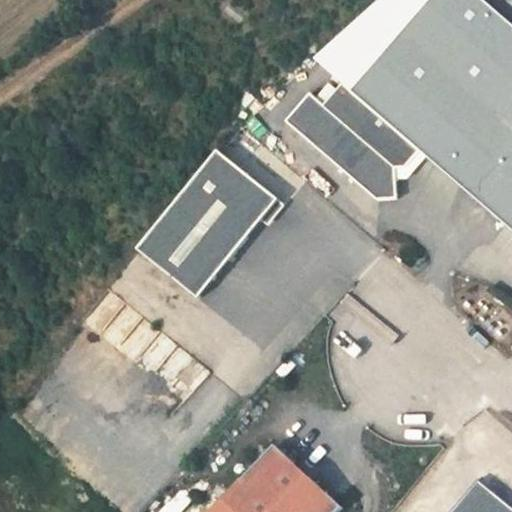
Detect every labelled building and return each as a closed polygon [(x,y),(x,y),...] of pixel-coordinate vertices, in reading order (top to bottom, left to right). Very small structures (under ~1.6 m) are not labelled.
[(395,169),(407,169),(422,151),(470,95),(511,131),(511,29),(477,0),(430,0),(351,92),(343,84),(324,106),(311,94),(287,122),(378,201),(398,200),(395,169)] [(351,92),(430,0),(386,0),(316,60),(343,84),(351,92)] [(511,131),(470,95),(422,151),(511,228),(511,131)] [(279,201),(219,152),(139,250),(200,299),(279,201)] [(194,358),(178,378),(194,392),(211,371),(194,358)] [(340,511),(343,509),(276,446),(227,499),(241,511),(340,511)] [(511,511),(511,508),(478,481),(452,511),(511,511)] [(241,511),(227,499),(214,511),(241,511)]
